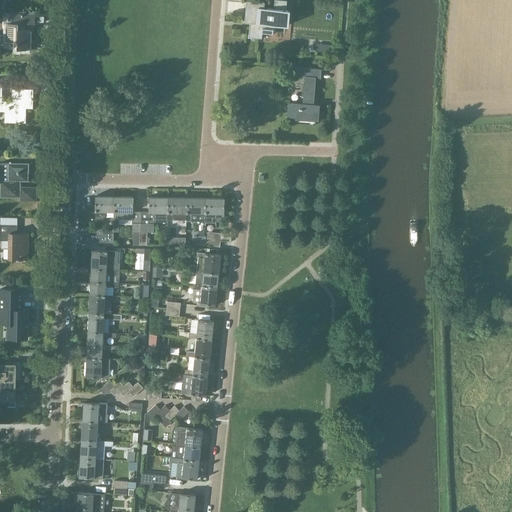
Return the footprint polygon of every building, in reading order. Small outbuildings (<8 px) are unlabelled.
[(264,2),(246,1),(244,23),(253,24),(253,28),(249,27),(248,37),(261,39),(262,33),(272,34),(273,25),(282,26),(283,5),(286,5),(287,0),(284,0),(274,0),(273,9),(264,8),(264,2)] [(34,24),(34,14),(11,14),(11,23),(7,23),(7,44),(16,44),(16,49),(27,49),(28,29),(22,29),(22,23),(34,24)] [(320,78),(321,69),(296,67),(295,76),(304,76),(302,98),(304,98),(303,104),(287,102),(286,117),(294,117),(294,118),(318,120),(319,105),(312,104),(313,98),(314,99),(315,77),(320,78)] [(32,108),(33,89),(12,89),(12,101),(1,101),(2,85),(0,84),(0,110),(5,111),(4,122),(25,122),(25,108),(32,108)] [(36,201),(36,186),(20,186),(20,180),(27,181),(28,163),(0,162),(0,196),(19,197),(19,200),(36,201)] [(114,211),(114,196),(95,196),(95,211),(95,219),(100,219),(101,219),(103,218),(104,217),(105,216),(106,215),(106,213),(106,211),(114,211)] [(113,229),(118,229),(118,219),(132,219),(133,196),(114,196),(114,211),(113,229)] [(167,219),(168,197),(149,196),(148,212),(149,212),(148,223),(140,223),(140,232),(140,245),(147,245),(147,232),(153,232),(153,227),(153,218),(167,219)] [(186,197),(168,197),(167,219),(167,220),(172,221),(172,219),(186,220),(186,213),(186,197)] [(205,213),(205,197),(186,197),(186,213),(186,220),(186,221),(191,221),(191,213),(205,213)] [(224,198),(205,197),(205,213),(204,225),(205,225),(205,222),(215,222),(215,223),(216,213),(223,213),(223,217),(224,217),(224,213),(224,198)] [(27,259),(27,233),(16,233),(17,224),(0,223),(0,239),(8,240),(8,258),(27,259)] [(134,223),(132,223),(132,232),(140,232),(140,223),(134,223)] [(113,229),(95,228),(94,235),(108,235),(107,243),(113,243),(113,229)] [(220,240),(221,233),(207,231),(207,238),(220,240)] [(219,246),(220,240),(207,238),(206,245),(219,246)] [(169,249),(158,248),(158,256),(169,257),(169,249)] [(112,262),(112,256),(115,256),(115,251),(92,250),(91,269),(106,269),(111,270),(111,269),(112,262)] [(203,272),(218,273),(220,255),(197,252),(196,257),(199,257),(198,271),(199,271),(203,272)] [(153,277),(162,277),(162,268),(153,267),(153,277)] [(106,269),(91,269),(90,281),(105,282),(109,282),(118,283),(119,270),(111,269),(111,270),(106,269)] [(199,271),(198,271),(190,270),(189,274),(196,275),(195,283),(217,286),(218,273),(203,272),(199,271)] [(118,283),(109,282),(105,282),(90,281),(89,294),(105,295),(105,294),(105,286),(118,287),(118,283)] [(215,305),(217,286),(195,283),(194,283),(193,288),(201,289),(200,303),(215,305)] [(21,289),(0,288),(0,323),(7,323),(7,332),(5,331),(5,339),(13,340),(13,338),(27,338),(27,328),(28,328),(28,320),(27,320),(28,310),(21,310),(21,289)] [(113,295),(105,294),(105,295),(89,294),(88,312),(104,313),(104,299),(112,300),(113,295)] [(179,309),(180,303),(167,301),(166,308),(179,309)] [(121,314),(104,313),(88,312),(87,331),(103,332),(104,318),(120,319),(121,314)] [(196,338),(211,339),(213,321),(198,319),(196,333),(188,332),(188,337),(196,338)] [(87,331),(86,344),(102,345),(102,336),(106,337),(115,337),(116,333),(107,332),(103,332),(87,331)] [(159,336),(149,334),(148,345),(159,346),(159,336)] [(209,358),(211,339),(196,338),(194,352),(186,351),(186,356),(194,356),(209,358)] [(102,345),(86,344),(86,357),(101,357),(102,350),(106,350),(106,349),(115,350),(115,345),(106,345),(102,345)] [(207,376),(209,358),(194,356),(192,370),(184,369),(184,374),(192,375),(207,376)] [(109,358),(101,357),(86,357),(85,375),(108,377),(109,358)] [(0,399),(15,400),(15,363),(0,362),(0,399)] [(205,395),(207,376),(192,375),(190,389),(182,388),(182,393),(205,395)] [(109,389),(114,385),(109,380),(99,389),(104,394),(109,390),(109,389)] [(118,390),(123,386),(119,381),(114,385),(109,389),(109,390),(114,395),(119,391),(118,390)] [(128,391),(133,386),(128,381),(123,386),(118,390),(119,391),(123,396),(128,391)] [(132,396),(142,387),(138,382),(133,386),(128,391),(132,396)] [(146,397),(159,398),(159,391),(146,390),(146,397)] [(82,420),(97,421),(98,407),(106,408),(107,403),(83,401),(82,420)] [(128,409),(141,410),(141,403),(128,402),(128,409)] [(155,414),(160,409),(156,404),(145,413),(150,418),(155,414)] [(170,410),(169,409),(165,404),(160,409),(155,414),(159,419),(165,414),(170,410)] [(174,415),(179,410),(174,405),(169,409),(170,410),(165,414),(169,419),(174,415)] [(178,420),(188,411),(184,406),(179,410),(174,415),(178,420)] [(106,422),(97,421),(82,420),(81,439),(96,440),(97,426),(105,426),(106,422)] [(202,428),(179,426),(177,444),(200,447),(202,428)] [(112,441),(96,440),(81,439),(80,458),(103,459),(104,445),(112,445),(112,441)] [(177,444),(172,444),(170,457),(183,458),(199,460),(200,447),(177,444)] [(197,478),(199,460),(183,458),(170,457),(169,462),(175,462),(177,462),(176,477),(181,477),(197,478)] [(102,478),(103,459),(80,458),(78,476),(102,478)] [(165,483),(165,474),(141,472),(140,481),(153,482),(165,483)] [(152,489),(153,482),(140,481),(139,488),(152,489)] [(103,511),(105,494),(77,492),(76,511),(84,511),(103,511)] [(177,511),(192,511),(195,494),(176,492),(174,507),(170,506),(170,511),(173,511),(177,511)]
